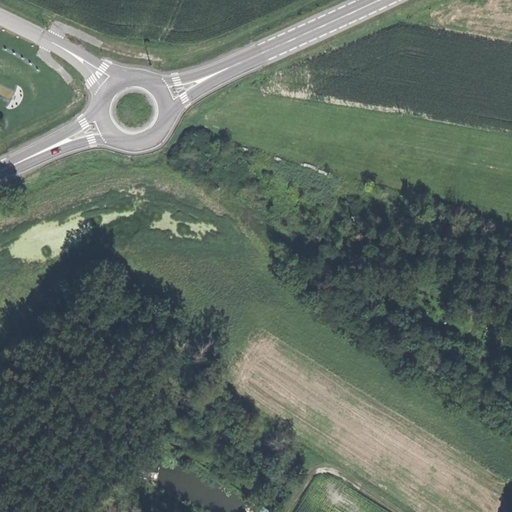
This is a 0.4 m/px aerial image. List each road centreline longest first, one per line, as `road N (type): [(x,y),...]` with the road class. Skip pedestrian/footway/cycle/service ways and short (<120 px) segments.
road 1 (secondary): [(376,0),(163,97)]
road 2 (unclassified): [(111,86),(65,48),(0,17)]
